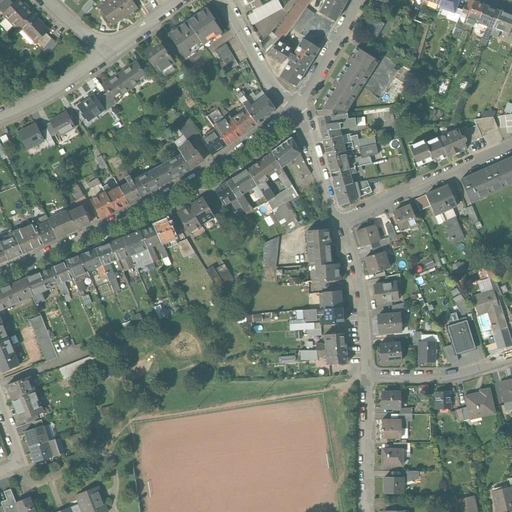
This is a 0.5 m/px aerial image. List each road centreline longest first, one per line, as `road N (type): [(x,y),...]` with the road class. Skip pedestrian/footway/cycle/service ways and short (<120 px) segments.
road 1 (residential): [(295,112),(173,193),(0,276)]
road 2 (residential): [(340,225),(511,148)]
road 3 (residential): [(340,225),(362,292),(367,372)]
road 4 (residential): [(511,356),(465,370),(367,372)]
road 5 (residential): [(367,372),(365,511)]
road 6 (residential): [(222,0),(295,112)]
road 7 (residential): [(362,0),(295,112)]
road 8 (residential): [(107,52),(53,91),(0,115)]
road 9 (residential): [(295,112),(340,225)]
